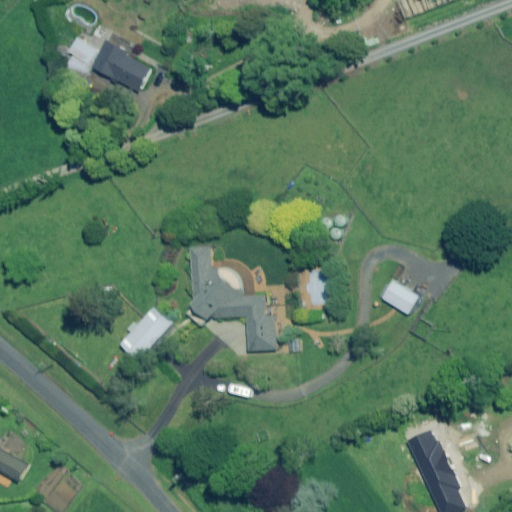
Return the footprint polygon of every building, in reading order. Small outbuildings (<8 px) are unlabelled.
[(105,46),(83,32),(72,51),(77,55),(70,67),(86,76),(105,46)] [(142,49),(117,34),(97,67),(142,93),(159,63),(140,52),(142,49)] [(336,225),(328,218),(320,226),(327,234),(336,225)] [(345,234),(335,227),(329,236),(339,243),(345,234)] [(249,293),(217,268),(216,248),(196,248),(198,306),(191,313),(207,327),(213,320),(250,319),(251,352),(280,351),(279,315),(272,316),(272,292),(249,293)] [(424,297),(398,282),(388,299),(413,315),(424,297)] [(176,324),(159,309),(126,345),(143,361),(176,324)] [(456,450),(443,422),(409,438),(436,492),(439,491),(449,511),(478,498),(465,472),(461,475),(450,453),(456,450)] [(0,474),(3,469),(24,481),(33,465),(0,447),(0,474)]
